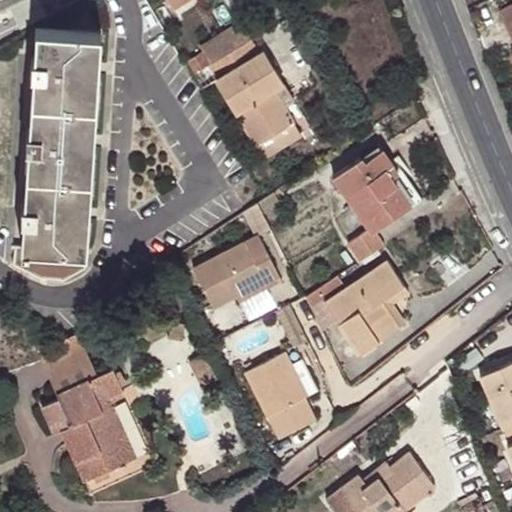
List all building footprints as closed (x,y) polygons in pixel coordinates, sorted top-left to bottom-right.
[(0,0),(0,9),(19,0),(0,0)] [(511,4),(499,11),(511,38),(511,53),(511,54),(511,56),(511,4)] [(259,54),(238,19),(196,43),(219,79),(259,54)] [(94,145),(102,29),(37,24),(35,54),(32,54),(30,69),(35,69),(31,126),(27,126),(26,141),(30,142),(25,198),(22,198),(21,215),(25,215),(22,243),(14,242),(14,259),(42,275),(64,276),(86,263),(87,247),(94,145)] [(295,97),(265,50),(259,54),(219,79),(266,154),(300,133),(282,105),(295,97)] [(361,257),(384,241),(374,227),(410,202),(383,164),(391,159),(382,146),(365,157),(362,154),(334,174),(369,225),(349,241),(361,257)] [(383,164),(410,202),(413,204),(424,196),(395,155),(391,159),(383,164)] [(294,270),(272,226),(228,247),(193,263),(212,302),(245,285),(248,292),(273,279),(276,279),(294,270)] [(382,298),(405,280),(386,256),(325,302),(364,353),(401,325),(382,298)] [(410,288),(405,280),(382,298),(401,325),(409,320),(395,300),(410,288)] [(313,391),(291,346),(246,367),(279,435),(315,417),(305,395),(313,391)] [(511,358),(479,374),(502,426),(505,425),(511,421),(511,358)] [(126,394),(114,366),(58,390),(60,396),(43,404),(55,431),(64,426),(85,476),(136,454),(112,399),(126,394)] [(410,450),(391,466),(369,483),(364,478),(359,473),(328,497),(339,511),(392,511),(402,504),(406,509),(436,484),(410,450)] [(369,483),(391,466),(387,460),(364,478),(369,483)]
